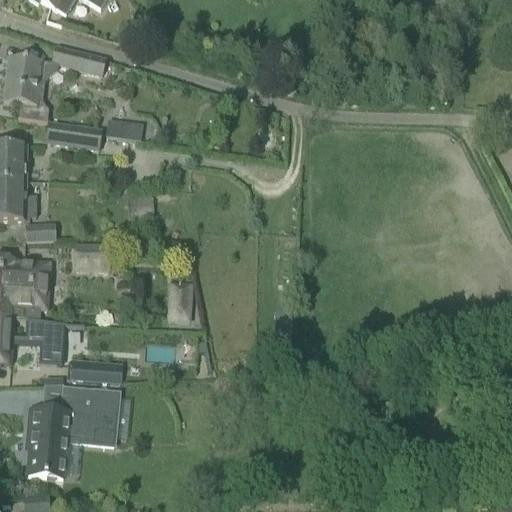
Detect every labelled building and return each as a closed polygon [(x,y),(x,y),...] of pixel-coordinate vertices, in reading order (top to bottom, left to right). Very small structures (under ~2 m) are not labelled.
[(32,0),(54,13),(65,19),(77,0),(99,14),(108,0),(32,0)] [(8,62),(3,107),(19,109),(17,122),(17,123),(45,127),(45,126),(45,125),(45,124),(46,115),(40,108),(36,107),(38,84),(43,84),(55,75),(56,69),(57,70),(81,76),(101,81),(105,65),(86,60),(55,52),(50,68),(41,66),(8,62)] [(104,124),(102,140),(137,145),(139,128),(104,124)] [(100,133),(49,127),(46,146),(98,153),(100,133)] [(25,150),(5,150),(0,149),(0,187),(25,188),(25,150)] [(24,201),(25,188),(0,187),(0,225),(24,226),(28,226),(28,222),(35,222),(35,201),(24,201)] [(127,224),(153,223),(152,194),(125,196),(127,224)] [(54,230),(24,231),(25,247),(55,246),(54,230)] [(109,277),(110,253),(96,252),(94,277),(109,277)] [(0,322),(13,323),(13,315),(24,315),(23,323),(40,325),(40,317),(48,318),(51,268),(16,267),(17,264),(0,262),(0,322)] [(168,286),(166,326),(190,327),(192,288),(168,286)] [(293,313),(276,313),(274,341),(291,342),(293,313)] [(0,322),(0,370),(10,371),(11,347),(40,349),(39,369),(56,370),(56,369),(61,370),(63,332),(63,330),(63,329),(25,325),(25,330),(24,343),(12,342),(13,323),(0,322)] [(75,365),(75,382),(123,382),(123,365),(75,365)] [(87,448),(113,451),(118,398),(62,393),(59,417),(30,414),(27,437),(31,437),(27,480),(62,483),(65,446),(87,448)] [(21,511),(47,511),(47,499),(21,501),(21,511)]
